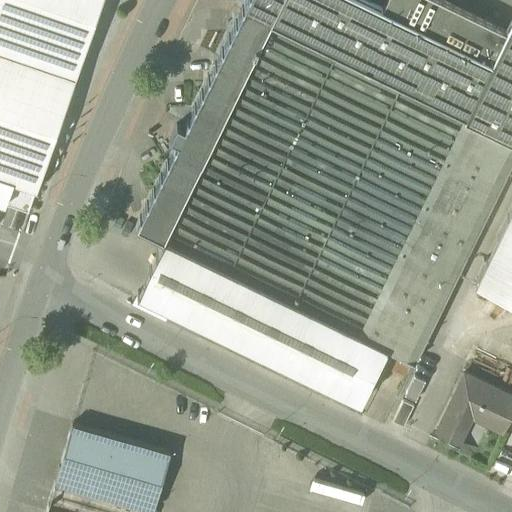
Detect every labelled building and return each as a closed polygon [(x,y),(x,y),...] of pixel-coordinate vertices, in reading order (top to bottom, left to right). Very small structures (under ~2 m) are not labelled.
[(100,0),(0,0),(0,175),(36,188),(100,0)] [(511,20),(506,32),(492,62),(382,8),(365,0),(245,0),(185,123),(186,123),(184,127),(177,123),(169,138),(177,141),(175,145),(175,144),(135,226),(163,239),(277,295),(250,349),(360,402),(387,348),(414,362),(511,161),(511,20)] [(506,32),(441,0),(385,0),(382,8),(492,62),(506,32)] [(511,207),(476,282),(511,299),(511,207)] [(511,415),(511,396),(464,373),(436,431),(456,440),(468,415),(504,432),(511,415)] [(403,400),(393,420),(404,425),(414,405),(403,400)] [(171,449),(73,422),(55,483),(153,510),(171,449)]
